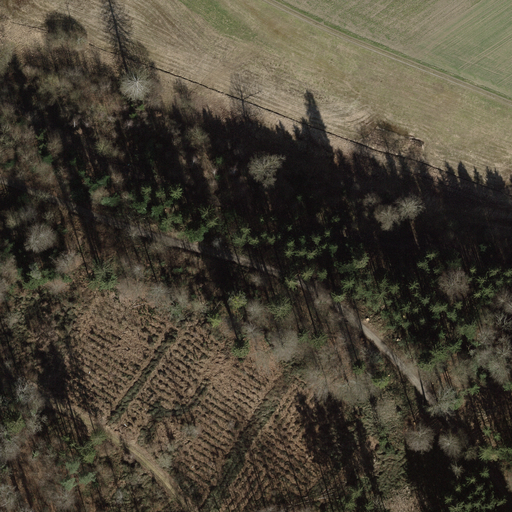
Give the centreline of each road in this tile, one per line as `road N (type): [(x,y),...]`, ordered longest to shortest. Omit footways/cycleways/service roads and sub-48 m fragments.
road 1 (track): [(0,180),(310,284),(363,326),(454,425),(511,504)]
road 2 (track): [(511,105),(271,0)]
